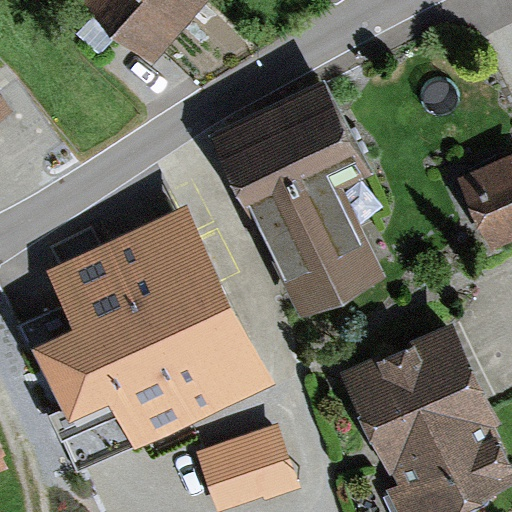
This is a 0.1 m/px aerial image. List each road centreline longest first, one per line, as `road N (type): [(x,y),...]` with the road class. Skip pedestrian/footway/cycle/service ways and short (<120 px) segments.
road 1 (residential): [(401,0),(0,239)]
road 2 (track): [(38,511),(0,351)]
